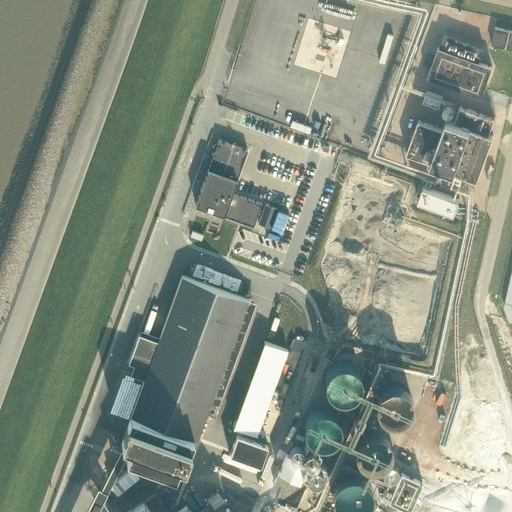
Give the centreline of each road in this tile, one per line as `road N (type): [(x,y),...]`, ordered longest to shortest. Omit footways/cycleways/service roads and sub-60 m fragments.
road 1 (unclassified): [(486,337),(480,298),(511,157)]
road 2 (unknown): [(444,0),(419,77),(511,111)]
road 3 (unknown): [(314,0),(297,65),(209,76)]
